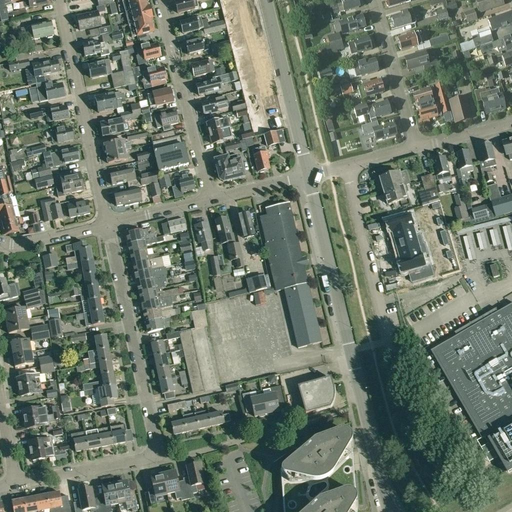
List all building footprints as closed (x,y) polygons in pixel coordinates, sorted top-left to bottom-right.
[(30,9),(46,5),(44,0),(22,0),(25,9),(30,8),(30,9)] [(147,8),(147,7),(145,0),(126,0),(122,1),(125,13),(147,8)] [(193,10),(198,9),(196,0),(184,0),(175,3),(178,14),(194,10),(193,10)] [(225,0),(228,8),(243,4),(242,0),(225,0)] [(345,12),(359,8),(359,7),(360,5),(359,2),(357,1),(356,0),(340,0),(336,1),(338,8),(343,6),(345,12)] [(405,4),(410,2),(409,0),(386,0),(387,3),(386,4),(387,7),(388,7),(389,9),(405,4)] [(476,0),(481,13),(503,5),(501,0),(476,0)] [(243,4),(228,8),(230,18),(236,16),(239,27),(258,23),(257,17),(256,17),(254,11),(245,13),(243,4)] [(125,13),(128,26),(151,20),(152,20),(148,7),(147,7),(147,8),(125,13)] [(411,25),(416,23),(412,9),(401,13),(401,15),(392,18),(393,24),(392,25),(393,28),(395,28),(395,30),(411,25)] [(26,15),(25,10),(7,14),(9,20),(26,15)] [(467,23),(477,20),(474,10),(464,13),(467,23)] [(448,19),(446,11),(436,13),(438,22),(448,19)] [(97,13),(76,17),(79,31),(101,26),(97,13)] [(500,29),(511,25),(511,16),(511,13),(496,18),(496,19),(488,22),(492,32),(500,29)] [(332,21),(330,15),(322,17),(324,23),(332,21)] [(206,20),(201,21),(200,17),(196,19),(195,18),(180,22),(183,35),(198,30),(208,28),(206,20)] [(358,30),(365,28),(362,17),(346,21),(347,21),(341,23),(343,31),(349,29),(350,34),(358,31),(358,30)] [(151,20),(128,26),(131,38),(154,32),(151,20)] [(52,36),(54,36),(50,22),(49,22),(49,21),(44,22),(44,23),(31,26),(31,27),(27,28),(29,37),(33,36),(34,40),(47,37),(48,39),(52,38),(52,36)] [(213,33),(226,30),(224,21),(211,25),(213,33)] [(241,38),(235,40),(238,49),(253,46),(251,37),(260,35),(259,29),(259,28),(258,23),(239,27),(241,38)] [(98,30),(100,36),(112,33),(110,27),(98,30)] [(470,38),(471,41),(474,47),(492,41),(490,36),(487,27),(475,30),(469,33),(470,38)] [(417,47),(422,46),(418,32),(413,34),(406,35),(407,37),(398,39),(400,45),(399,46),(400,50),(401,50),(402,52),(417,47)] [(332,34),(327,35),(330,45),(329,45),(329,46),(342,42),(339,34),(332,36),(332,34)] [(447,36),(440,38),(427,41),(429,48),(442,44),(457,40),(456,35),(448,37),(447,36)] [(507,51),(511,49),(511,36),(502,40),(497,42),(499,48),(505,46),(507,51)] [(357,54),(371,50),(371,49),(372,47),(371,45),(370,44),(368,38),(348,44),(351,56),(357,54)] [(204,52),(208,50),(206,39),(201,40),(185,44),(188,56),(204,52)] [(471,41),(458,45),(461,52),(474,47),(471,41)] [(83,45),(85,57),(101,54),(101,57),(110,55),(109,50),(106,50),(104,43),(99,44),(98,42),(83,45)] [(229,42),(211,47),(213,55),(231,51),(229,42)] [(342,42),(329,46),(333,56),(338,54),(337,52),(344,50),(342,42)] [(494,50),(493,49),(492,44),(480,48),(482,54),(494,50)] [(135,50),(136,52),(137,57),(143,55),(144,61),(160,57),(157,45),(148,47),(147,46),(141,47),(141,49),(135,50)] [(253,46),(238,49),(240,59),(246,58),(249,68),(268,64),(267,58),(266,58),(264,52),(255,54),(253,46)] [(128,59),(128,58),(127,52),(119,53),(119,54),(111,56),(113,62),(120,60),(123,72),(111,75),(114,90),(134,85),(131,72),(128,59)] [(452,54),(454,61),(461,59),(458,52),(452,54)] [(408,72),(423,68),(425,73),(438,69),(436,59),(427,61),(425,53),(405,59),(405,60),(403,62),(405,66),(407,66),(408,72)] [(511,66),(511,53),(508,55),(502,57),(504,63),(510,61),(511,66)] [(357,78),(378,72),(378,71),(378,69),(378,67),(376,66),(374,60),(365,63),(365,62),(358,63),(358,64),(353,65),(357,78)] [(28,61),(16,63),(18,70),(29,68),(28,61)] [(49,61),(41,63),(32,65),(36,86),(45,84),(44,76),(59,73),(57,62),(50,63),(49,61)] [(91,79),(111,75),(109,61),(103,62),(95,64),(95,65),(88,67),(91,79)] [(209,74),(214,72),(211,61),(206,62),(191,66),(194,78),(209,74)] [(456,65),(460,81),(469,78),(464,63),(456,65)] [(251,79),(245,81),(248,91),(263,87),(261,78),(270,76),(269,70),(268,64),(249,68),(251,79)] [(141,74),(142,77),(143,81),(149,79),(150,85),(166,81),(163,68),(154,71),(154,69),(147,71),(147,72),(141,74)] [(332,68),(319,72),(322,80),(334,75),(332,68)] [(134,79),(137,78),(141,77),(139,69),(132,70),(134,79)] [(216,71),(218,77),(227,75),(225,69),(216,71)] [(213,93),(218,92),(216,81),(210,83),(210,82),(196,86),(199,97),(205,95),(206,96),(213,94),(213,93)] [(374,96),(383,93),(383,92),(385,92),(383,85),(381,86),(379,81),(370,84),(369,81),(362,83),(363,86),(357,88),(361,100),(367,98),(369,98),(370,99),(374,98),(374,96)] [(437,100),(445,98),(440,83),(433,85),(437,100)] [(47,101),(64,98),(61,85),(52,87),(51,86),(44,87),(45,88),(40,89),(43,102),(47,101)] [(351,85),(340,87),(343,96),(353,93),(351,85)] [(263,87),(248,91),(250,100),(256,99),(259,110),(278,105),(277,99),(276,99),(274,93),(265,95),(263,87)] [(417,108),(433,103),(432,100),(436,99),(433,88),(429,89),(429,88),(420,91),(421,93),(413,96),(415,103),(416,103),(417,108)] [(155,107),(172,103),(169,90),(152,94),(146,96),(149,108),(155,107)] [(498,90),(490,92),(495,113),(505,110),(501,95),(499,96),(498,90)] [(495,113),(490,92),(482,94),(484,100),(482,100),(486,115),(495,113)] [(96,106),(120,101),(119,93),(113,94),(95,98),(96,106)] [(218,112),(228,109),(225,98),(201,104),(204,115),(210,113),(210,114),(218,112)] [(445,98),(437,100),(442,115),(449,113),(445,98)] [(456,123),(470,119),(465,99),(451,103),(456,123)] [(120,101),(96,106),(98,113),(116,110),(116,109),(122,108),(120,101)] [(246,110),(244,101),(238,103),(239,104),(232,106),(234,113),(246,110)] [(365,116),(369,115),(370,120),(390,114),(390,113),(391,112),(390,109),(388,108),(387,102),(372,106),(372,107),(367,108),(367,109),(363,110),(363,111),(362,111),(360,106),(353,108),(356,118),(359,117),(365,115),(365,116)] [(433,103),(417,108),(418,112),(420,120),(428,118),(429,120),(437,117),(436,111),(439,109),(438,104),(434,105),(433,103)] [(261,121),(255,122),(258,132),(273,128),(271,120),(280,117),(279,111),(278,105),(259,110),(261,121)] [(53,123),(68,119),(65,107),(57,109),(57,108),(50,109),(53,123)] [(42,110),(33,112),(28,113),(29,119),(43,116),(42,110)] [(120,120),(100,124),(102,137),(124,132),(122,122),(126,121),(137,119),(141,118),(139,110),(131,112),(118,115),(120,120)] [(242,118),(248,116),(246,110),(236,113),(238,119),(242,118)] [(162,128),(178,124),(175,112),(159,116),(159,117),(154,118),(157,129),(162,127),(162,128)] [(151,123),(149,115),(143,116),(144,124),(151,123)] [(209,134),(229,129),(227,121),(221,123),(221,121),(206,124),(209,134)] [(242,125),(244,134),(239,135),(240,141),(253,138),(250,123),(242,125)] [(382,140),(396,136),(396,134),(397,133),(396,130),(394,129),(393,123),(378,128),(373,130),(372,127),(363,129),(365,136),(374,133),(376,141),(382,140)] [(58,144),(73,141),(70,130),(63,131),(63,129),(55,131),(55,132),(46,134),(47,138),(51,137),(51,139),(56,138),(58,144)] [(231,137),(229,129),(209,134),(211,145),(226,141),(225,139),(231,137)] [(126,136),(127,142),(148,138),(146,132),(126,136)] [(158,172),(188,165),(183,146),(181,137),(175,138),(173,132),(150,137),(154,153),(158,172)] [(264,136),(267,147),(284,143),(282,132),(264,136)] [(511,160),(511,139),(503,142),(507,156),(509,156),(510,161),(511,160)] [(106,155),(125,151),(130,149),(129,143),(124,144),(123,141),(104,145),(106,155)] [(226,152),(241,148),(242,153),(248,152),(245,141),(240,142),(224,146),(226,152)] [(481,171),(496,167),(495,160),(492,145),(480,148),(483,162),(479,163),(481,171)] [(31,150),(32,156),(32,157),(45,153),(44,146),(31,150)] [(257,173),(269,170),(267,160),(269,159),(267,154),(265,154),(264,148),(252,151),(254,157),(253,157),(257,173)] [(63,165),(78,162),(76,149),(50,155),(52,161),(62,159),(63,165)] [(125,151),(106,155),(108,164),(128,160),(125,151)] [(459,171),(460,171),(463,181),(464,180),(464,181),(469,180),(466,169),(473,167),(469,152),(457,155),(459,164),(458,164),(459,171)] [(148,160),(146,153),(136,156),(137,162),(148,160)] [(237,156),(227,158),(232,180),(244,177),(240,161),(238,161),(237,156)] [(232,180),(227,158),(227,157),(214,161),(219,180),(223,183),(232,180)] [(438,181),(451,178),(446,158),(434,161),(436,169),(435,170),(436,176),(437,176),(438,181)] [(153,160),(143,162),(145,170),(154,168),(153,160)] [(19,162),(10,164),(12,172),(21,170),(19,162)] [(49,167),(37,170),(31,171),(33,180),(51,175),(49,167)] [(127,182),(133,181),(131,169),(125,171),(110,174),(112,186),(127,183),(127,182)] [(157,184),(155,173),(138,177),(140,187),(157,184)] [(385,193),(404,187),(400,173),(381,179),(385,193)] [(61,187),(81,183),(79,175),(60,179),(61,187)] [(421,178),(425,191),(436,188),(432,175),(421,178)] [(161,190),(170,187),(167,176),(158,178),(161,190)] [(181,194),(194,191),(190,176),(173,180),(175,188),(179,187),(181,194)] [(36,190),(54,185),(51,177),(34,181),(36,190)] [(81,183),(61,187),(55,188),(58,199),(64,197),(64,195),(83,192),(81,183)] [(161,196),(158,184),(149,187),(151,198),(161,196)] [(408,200),(404,187),(385,193),(388,206),(408,200)] [(425,191),(429,205),(440,202),(436,188),(425,191)] [(139,189),(130,191),(114,195),(116,207),(124,206),(124,207),(132,206),(132,205),(142,203),(139,189)] [(466,207),(462,195),(454,197),(457,209),(454,210),(457,221),(469,219),(466,207)] [(496,218),(511,213),(511,196),(491,202),(492,204),(496,218)] [(0,215),(9,199),(2,201),(0,201),(0,215)] [(9,199),(0,215),(0,221),(1,224),(15,220),(12,206),(11,206),(9,199)] [(44,223),(51,222),(48,207),(55,206),(54,200),(40,203),(44,223)] [(74,218),(89,214),(86,202),(67,206),(70,219),(74,218)] [(265,245),(276,292),(284,290),(297,349),(321,343),(308,285),(289,204),(265,209),(266,216),(259,218),(266,245),(265,245)] [(492,204),(485,206),(471,210),(475,222),(489,217),(490,220),(496,218),(492,204)] [(52,222),(62,219),(59,206),(49,208),(52,222)] [(243,237),(253,235),(252,229),(248,214),(238,216),(241,231),(242,231),(243,237)] [(29,217),(31,227),(39,225),(37,215),(29,217)] [(411,216),(389,222),(392,233),(414,226),(411,216)] [(18,219),(15,220),(1,224),(4,236),(19,233),(17,226),(20,226),(18,219)] [(220,243),(232,240),(231,234),(231,233),(229,225),(228,226),(226,219),(215,222),(220,243)] [(170,235),(180,232),(185,231),(183,220),(168,224),(170,235)] [(203,252),(211,250),(209,242),(210,241),(208,232),(209,232),(207,224),(194,227),(198,244),(201,244),(203,252)] [(414,226),(392,233),(393,233),(396,242),(416,237),(413,227),(414,227),(414,226)] [(147,230),(142,231),(125,235),(127,245),(155,239),(154,234),(148,236),(147,230)] [(187,233),(186,234),(185,231),(180,232),(181,235),(179,235),(181,243),(189,241),(187,233)] [(416,237),(396,242),(399,252),(424,245),(424,244),(423,245),(420,235),(416,237)] [(127,245),(130,255),(146,251),(145,246),(155,243),(155,239),(127,245)] [(85,244),(72,246),(65,247),(66,254),(73,252),(74,258),(65,260),(66,266),(93,262),(90,249),(86,250),(85,244)] [(181,246),(182,253),(190,251),(191,251),(189,244),(181,246)] [(239,244),(225,247),(228,263),(235,261),(237,269),(243,268),(239,244)] [(249,248),(252,259),(259,258),(259,256),(263,255),(260,245),(249,248)] [(424,245),(399,252),(402,262),(401,262),(401,263),(423,256),(427,255),(424,245)] [(130,255),(132,264),(154,259),(153,255),(148,257),(146,251),(130,255)] [(191,258),(190,251),(182,253),(183,260),(191,258)] [(44,270),(51,269),(57,268),(55,256),(42,259),(44,270)] [(423,256),(401,263),(404,273),(409,272),(412,283),(434,277),(430,265),(426,266),(423,256)] [(219,268),(217,257),(209,259),(211,269),(219,268)] [(154,259),(132,264),(134,274),(150,271),(163,267),(161,258),(154,259)] [(83,276),(95,274),(93,262),(66,266),(67,272),(82,269),(83,276)] [(187,271),(195,269),(193,262),(192,262),(185,263),(187,271)] [(494,279),(500,277),(496,265),(490,267),(494,279)] [(151,275),(150,271),(134,274),(136,284),(153,281),(171,276),(170,271),(163,272),(151,275)] [(45,274),(45,283),(54,282),(53,273),(45,274)] [(85,289),(97,287),(95,274),(83,276),(85,289)] [(267,275),(263,276),(251,279),(255,293),(266,290),(270,289),(267,275)] [(5,281),(0,281),(0,302),(10,300),(18,298),(17,298),(14,287),(9,288),(7,288),(7,287),(5,281)] [(153,281),(136,284),(138,294),(155,290),(153,281)] [(88,301),(100,299),(97,287),(85,289),(79,290),(81,303),(88,302),(88,301)] [(37,289),(22,293),(25,302),(39,298),(37,289)] [(155,290),(138,294),(141,303),(170,297),(170,298),(179,296),(177,290),(162,293),(161,289),(155,291),(155,290)] [(199,293),(193,295),(194,304),(201,303),(199,293)] [(143,314),(159,310),(172,307),(170,298),(170,297),(141,303),(143,314)] [(42,306),(39,298),(25,302),(27,310),(42,306)] [(88,301),(88,302),(90,314),(102,312),(100,299),(88,301)] [(484,466),(488,464),(498,457),(508,475),(511,472),(511,305),(499,313),(496,309),(455,333),(457,337),(431,352),(432,353),(434,352),(480,432),(483,438),(481,439),(482,440),(485,438),(488,443),(476,451),(484,466)] [(6,324),(26,320),(24,309),(5,313),(6,324)] [(57,320),(55,310),(47,311),(48,321),(57,320)] [(167,319),(175,317),(173,311),(160,314),(159,310),(143,314),(145,323),(167,319)] [(207,327),(204,311),(197,313),(197,312),(191,313),(194,330),(197,329),(207,327)] [(102,312),(90,314),(83,315),(86,328),(104,325),(102,312)] [(167,319),(145,323),(147,334),(164,330),(163,324),(168,323),(167,319)] [(26,320),(6,324),(8,335),(28,331),(26,320)] [(60,322),(48,324),(51,341),(63,338),(60,322)] [(30,330),(31,336),(48,333),(47,327),(30,330)] [(179,333),(180,339),(192,337),(190,331),(179,333)] [(48,333),(31,336),(33,345),(50,341),(48,333)] [(166,336),(167,342),(179,339),(178,333),(166,336)] [(72,343),(86,341),(85,335),(71,337),(72,343)] [(97,351),(108,349),(106,336),(94,338),(97,351)] [(192,337),(180,339),(181,346),(193,343),(192,337)] [(12,357),(31,353),(29,341),(10,344),(12,357)] [(151,345),(154,358),(170,354),(167,342),(151,345)] [(181,346),(183,352),(195,349),(193,343),(181,346)] [(108,349),(97,351),(99,364),(111,362),(108,349)] [(195,349),(183,352),(184,358),(196,355),(195,349)] [(31,353),(12,357),(14,368),(33,365),(31,353)] [(177,353),(170,354),(154,358),(156,370),(168,368),(179,365),(177,353)] [(184,358),(185,364),(197,361),(196,355),(184,358)] [(40,368),(53,365),(51,358),(38,360),(40,368)] [(197,361),(185,364),(187,370),(199,367),(197,361)] [(111,362),(99,364),(101,376),(113,374),(111,362)] [(54,372),(53,365),(40,368),(41,375),(54,372)] [(187,370),(188,376),(200,373),(199,367),(187,370)] [(159,383),(170,380),(168,368),(156,370),(159,383)] [(200,373),(188,376),(190,382),(201,380),(200,373)] [(97,390),(115,387),(113,374),(101,376),(102,384),(88,386),(89,391),(94,390),(97,390)] [(18,389),(40,385),(39,375),(17,379),(17,381),(16,383),(17,386),(18,387),(18,389)] [(330,378),(324,380),(297,387),(305,414),(330,407),(331,406),(331,404),(332,402),(333,400),(333,398),(333,396),(333,394),(333,393),(333,391),(333,389),(330,378)] [(170,380),(159,383),(162,395),(173,393),(170,380)] [(190,382),(191,388),(203,386),(201,380),(190,382)] [(40,385),(18,389),(19,390),(18,392),(18,395),(20,396),(20,398),(42,394),(40,385)] [(203,386),(191,388),(192,394),(204,392),(203,386)] [(235,386),(223,389),(225,395),(237,392),(235,386)] [(115,387),(97,390),(101,408),(114,406),(112,400),(117,399),(115,387)] [(272,395),(262,397),(266,416),(274,415),(274,413),(278,412),(276,403),(283,401),(280,387),(271,389),(272,395)] [(266,416),(262,397),(252,399),(251,394),(242,396),(245,410),(252,408),(254,418),(259,417),(259,418),(266,416)] [(61,405),(62,412),(70,411),(69,403),(61,405)] [(167,414),(178,412),(177,405),(166,408),(167,414)] [(24,419),(24,421),(47,417),(45,408),(22,412),(23,414),(22,415),(23,418),(24,419)] [(196,419),(198,430),(211,428),(208,416),(208,412),(195,415),(196,419)] [(228,415),(222,417),(221,413),(208,416),(211,428),(224,425),(223,424),(230,422),(228,415)] [(182,417),(183,422),(186,433),(198,430),(196,419),(195,415),(195,414),(182,417)] [(49,426),(47,417),(24,421),(24,423),(24,424),(24,427),(25,428),(26,430),(49,426)] [(186,433),(183,422),(171,425),(173,436),(186,433)] [(109,428),(113,446),(131,442),(129,431),(125,432),(124,425),(109,428)] [(113,446),(109,428),(97,430),(101,448),(113,446)] [(97,430),(84,433),(88,451),(101,448),(97,430)] [(280,471),(280,472),(281,479),(281,488),(283,507),(283,511),(356,511),(356,506),(355,497),(354,480),(354,479),(353,478),(353,477),(352,477),(351,476),(350,476),(349,476),(348,476),(347,476),(346,477),(345,477),(343,479),(338,473),(349,464),(350,463),(351,462),(351,461),(352,460),(352,459),(352,458),(352,457),(352,456),(352,452),(351,439),(351,438),(350,437),(350,436),(350,435),(349,435),(349,434),(348,434),(347,433),(346,432),(345,432),(344,431),(343,431),(342,431),(341,431),(340,431),(338,431),(315,440),(314,440),(313,441),(312,441),(310,443),(300,452),(282,467),(282,468),(281,469),(281,470),(280,470),(280,471)] [(75,453),(88,451),(84,433),(70,435),(71,442),(73,442),(75,453)] [(30,453),(53,449),(51,440),(28,444),(29,446),(28,447),(29,450),(29,451),(30,453)] [(68,446),(53,449),(30,453),(30,455),(30,456),(30,459),(31,460),(32,462),(55,458),(54,457),(66,455),(65,453),(66,453),(65,451),(69,450),(68,446)] [(184,484),(187,500),(194,499),(193,494),(197,493),(195,486),(203,484),(199,465),(186,467),(190,483),(184,484)] [(187,500),(184,484),(178,486),(175,472),(162,475),(167,495),(174,493),(176,500),(180,499),(181,502),(187,500)] [(167,495),(162,475),(150,478),(153,491),(148,493),(150,505),(156,503),(155,498),(167,495)] [(114,485),(118,505),(125,503),(127,510),(131,509),(131,511),(136,511),(138,511),(134,495),(129,496),(126,482),(114,485)] [(118,505),(114,485),(101,487),(104,501),(99,502),(100,511),(111,511),(110,506),(118,505)] [(100,511),(99,502),(93,503),(91,489),(78,492),(82,511),(94,509),(94,511),(100,511)] [(46,496),(49,511),(61,508),(62,511),(70,511),(68,499),(60,501),(59,493),(46,496)] [(43,511),(49,511),(46,496),(35,498),(37,511),(43,511)] [(37,511),(35,498),(23,500),(25,511),(37,511)] [(25,511),(23,500),(11,503),(12,511),(25,511)]
